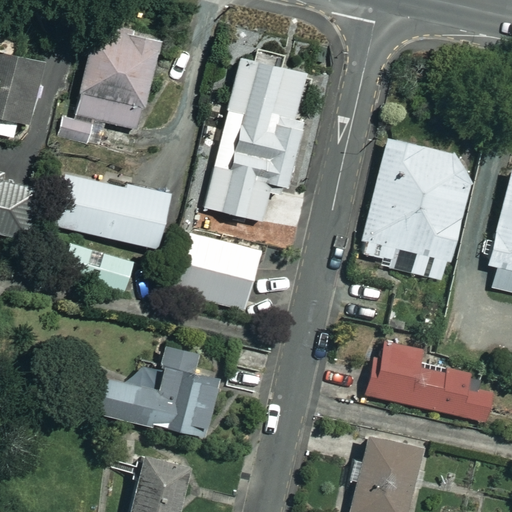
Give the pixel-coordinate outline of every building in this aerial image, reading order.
[(152,38),(89,24),(69,114),(133,127),(152,38)] [(0,135),(9,137),(12,122),(18,123),(31,59),(9,54),(13,36),(0,33),(0,135)] [(263,194),(273,195),(275,187),(283,189),(305,68),(230,54),(219,112),(230,114),(220,168),(208,166),(201,208),(259,219),(263,194)] [(60,115),(55,136),(88,145),(94,124),(60,115)] [(376,136),(354,239),(359,240),(356,253),(377,258),(375,265),(439,279),(465,155),(376,136)] [(511,167),(503,166),(480,263),(511,270),(511,167)] [(175,228),(151,224),(158,190),(57,172),(47,226),(138,242),(132,273),(166,279),(175,228)] [(0,233),(19,237),(30,186),(0,180),(0,233)] [(250,247),(181,231),(168,291),(236,307),(250,247)] [(89,276),(94,250),(64,243),(58,270),(89,276)] [(124,260),(101,253),(93,281),(115,288),(124,260)] [(381,292),(344,288),(340,316),(377,321),(381,292)] [(375,347),(367,345),(356,391),(479,421),(486,390),(473,386),(476,374),(417,360),(420,348),(377,338),(375,347)] [(193,351),(156,342),(146,383),(95,370),(85,411),(141,424),(142,420),(196,433),(210,374),(189,369),(193,351)] [(354,459),(343,457),(339,478),(350,480),(344,511),(400,511),(413,444),(359,434),(354,459)] [(159,511),(168,458),(130,452),(119,511),(159,511)]
